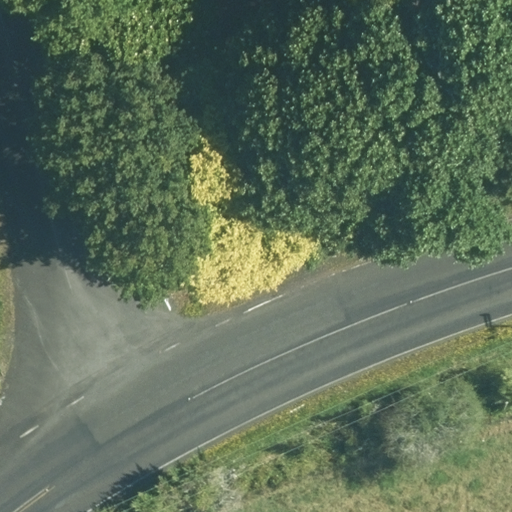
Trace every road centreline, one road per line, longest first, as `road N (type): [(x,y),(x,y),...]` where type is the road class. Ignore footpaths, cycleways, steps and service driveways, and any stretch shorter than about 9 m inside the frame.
road 1 (tertiary): [(117,439),(227,380),(511,267)]
road 2 (unclassified): [(117,439),(0,57)]
road 3 (tertiary): [(19,511),(117,439)]
